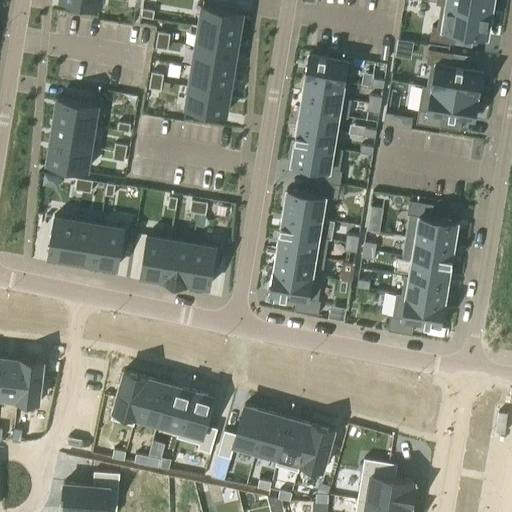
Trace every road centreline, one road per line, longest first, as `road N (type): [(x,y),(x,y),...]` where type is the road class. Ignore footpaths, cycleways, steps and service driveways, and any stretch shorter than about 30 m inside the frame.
road 1 (residential): [(232,329),(288,0)]
road 2 (residential): [(464,371),(511,95)]
road 3 (residential): [(0,279),(232,329)]
road 4 (residential): [(232,329),(464,371)]
road 5 (residential): [(464,371),(439,511)]
road 6 (residential): [(0,137),(20,0)]
